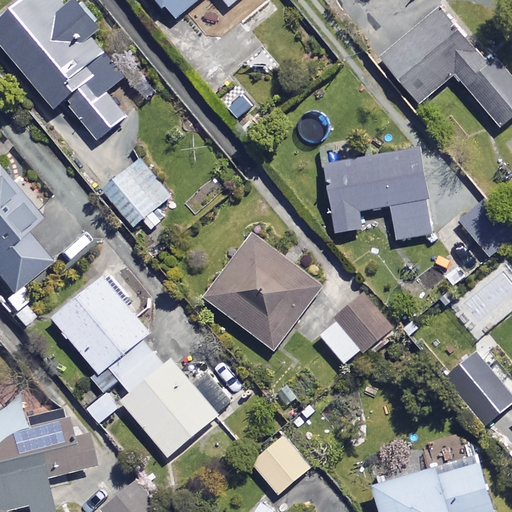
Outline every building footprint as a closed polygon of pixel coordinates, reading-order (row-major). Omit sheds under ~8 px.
[(21,0),(0,17),(0,35),(56,107),(68,98),(99,138),(130,113),(110,88),(128,74),(88,24),(97,17),(82,0),(21,0)] [(271,4),(267,0),(157,0),(172,18),(193,0),(224,0),(245,25),(271,4)] [(485,60),(439,6),(378,58),(418,105),(454,75),(499,127),(511,115),(511,76),(492,53),(485,60)] [(362,212),(393,209),(395,237),(431,234),(424,143),(329,150),(336,233),(363,231),(362,212)] [(155,207),(173,193),(148,163),(135,174),(128,166),(102,187),(134,225),(140,220),(150,231),(165,219),(155,207)] [(36,213),(0,168),(0,278),(9,289),(45,260),(19,227),(36,213)] [(511,225),(488,197),(458,222),(489,259),(511,239),(511,225)] [(325,285),(259,233),(210,296),(276,348),(325,285)] [(111,365),(145,337),(143,336),(152,329),(128,300),(132,297),(108,267),(52,314),(100,372),(110,364),(111,365)] [(4,297),(24,324),(35,315),(25,301),(32,296),(22,283),(4,297)] [(391,322),(359,291),(317,333),(349,365),(391,322)] [(111,365),(93,380),(105,394),(86,410),(99,426),(126,403),(169,454),(219,411),(171,354),(164,360),(145,337),(111,365)] [(511,399),(511,394),(475,349),(445,373),(483,422),(511,399)] [(25,423),(17,396),(0,401),(0,507),(23,500),(26,511),(39,511),(52,508),(41,476),(91,460),(81,430),(67,435),(59,412),(25,423)] [(313,463),(287,432),(254,460),(281,491),(313,463)] [(438,466),(436,459),(373,476),(383,511),(486,511),(493,510),(478,455),(438,466)] [(159,511),(137,482),(102,508),(104,511),(159,511)] [(281,511),(259,497),(248,511),(281,511)]
